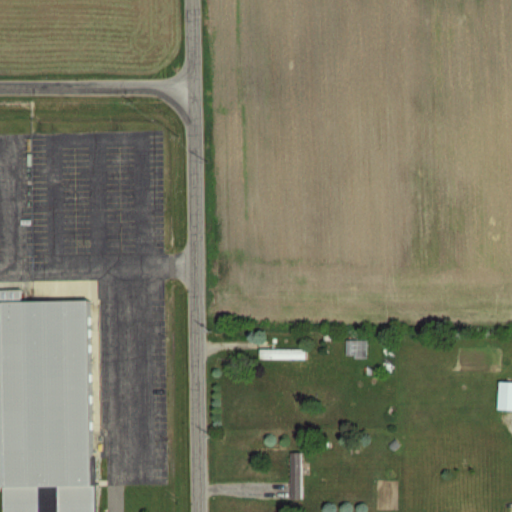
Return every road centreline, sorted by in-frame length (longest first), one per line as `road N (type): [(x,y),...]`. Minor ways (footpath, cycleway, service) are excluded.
road 1 (residential): [(201,511),(194,0)]
road 2 (residential): [(0,82),(196,82)]
